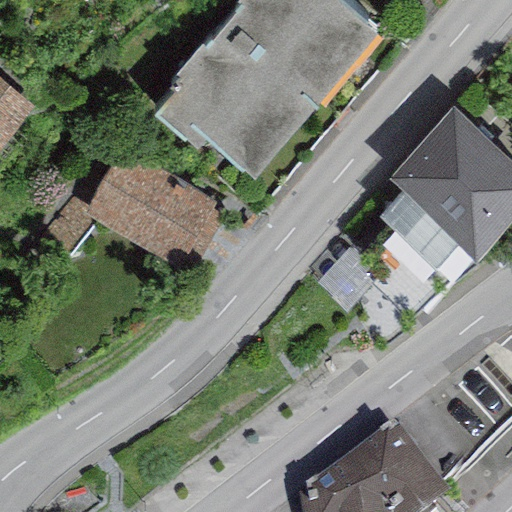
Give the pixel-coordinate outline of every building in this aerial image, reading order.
[(237,0),(240,2),(204,45),(201,43),(178,70),(185,76),(152,114),(183,140),(185,138),(197,148),(206,137),(252,176),(377,31),(340,0),(237,0)] [(0,148),(33,106),(0,78),(0,148)] [(511,159),(453,106),(386,179),(400,192),(457,244),(475,259),(511,217),(511,159)] [(120,147),(81,213),(176,270),(216,204),(120,147)] [(434,268),(457,244),(400,192),(378,216),(434,268)] [(397,435),(298,503),(300,511),(441,511),(449,506),(397,435)]
